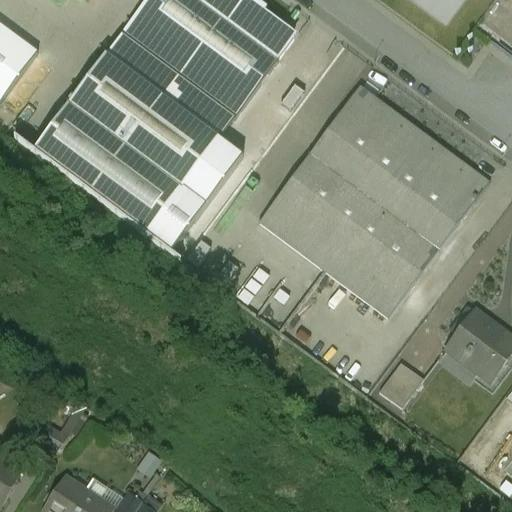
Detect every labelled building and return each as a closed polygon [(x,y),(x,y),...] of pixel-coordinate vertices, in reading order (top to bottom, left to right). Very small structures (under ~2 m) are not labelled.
[(235,0),(147,0),(121,36),(234,118),(292,41),(261,18),(263,8),(252,1),(238,2),(235,0)] [(463,0),(405,0),(443,28),(463,0)] [(50,67),(0,29),(0,105),(13,115),(50,67)] [(121,36),(105,58),(217,141),(234,118),(121,36)] [(105,58),(67,108),(182,190),(217,141),(105,58)] [(489,185),(359,87),(258,224),(387,321),(489,185)] [(182,190),(67,108),(33,154),(145,237),(182,190)] [(511,356),(511,342),(475,315),(451,348),(465,358),(461,363),(491,385),(511,356)] [(401,367),(379,396),(402,412),(424,383),(401,367)] [(42,435),(24,466),(43,477),(63,447),(42,435)] [(1,471),(0,470),(0,511),(21,475),(4,466),(1,471)] [(112,511),(66,482),(53,502),(67,511),(112,511)] [(130,497),(119,511),(138,511),(143,506),(130,497)]
